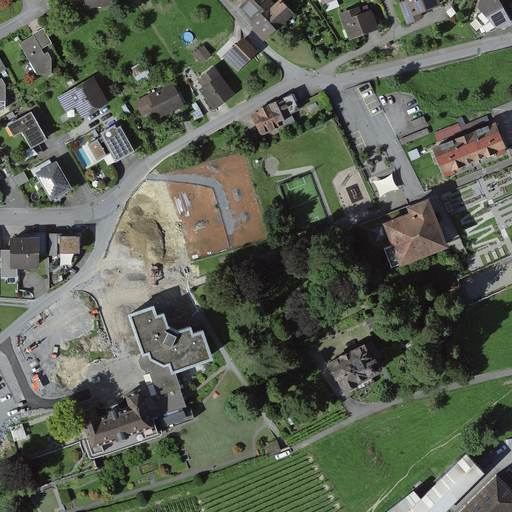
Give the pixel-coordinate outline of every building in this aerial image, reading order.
[(82,0),(85,11),(107,7),(105,0),(82,0)] [(267,0),(249,0),(241,8),(254,22),(272,5),(267,0)] [(277,0),(272,5),(254,22),(268,37),(292,15),(278,0),(277,0)] [(410,18),(437,8),(434,0),(402,0),(404,2),(398,4),(406,26),(412,24),(410,18)] [(495,0),(481,0),(471,27),(478,36),(485,32),(493,33),(511,23),(498,0),(495,0)] [(339,16),(348,42),(378,31),(370,10),(360,14),(358,9),(339,16)] [(44,32),(19,45),(29,64),(27,65),(33,76),(49,75),(50,59),(47,54),(44,56),(41,51),(51,45),(44,32)] [(229,52),(244,68),(256,57),(241,41),(229,52)] [(194,51),(200,61),(211,54),(206,45),(194,51)] [(214,111),(233,98),(214,70),(199,81),(203,87),(199,90),(214,111)] [(91,80),(58,99),(66,113),(74,108),(81,119),(106,105),(91,80)] [(171,86),(137,103),(145,118),(150,115),(158,121),(182,109),(171,86)] [(283,101),(251,117),(261,136),(293,120),(283,101)] [(44,142),(29,113),(6,125),(12,138),(20,133),(29,150),(44,142)] [(432,150),(443,176),(505,150),(495,124),(432,150)] [(99,135),(114,164),(134,154),(119,125),(99,135)] [(35,174),(49,201),(69,191),(55,164),(35,174)] [(375,221),(394,267),(443,248),(425,202),(375,221)] [(65,275),(74,265),(78,255),(77,237),(56,238),(58,275),(65,275)] [(6,240),(7,269),(38,269),(38,240),(6,240)] [(167,263),(178,259),(176,251),(165,254),(167,263)] [(147,306),(123,314),(137,355),(143,353),(145,358),(157,365),(162,363),(165,373),(205,359),(196,331),(186,334),(184,327),(171,331),(161,327),(158,315),(151,317),(147,306)] [(358,343),(323,364),(341,394),(376,373),(358,343)] [(62,375),(68,392),(87,385),(81,368),(62,375)] [(46,377),(16,382),(18,394),(48,390),(46,377)] [(77,413),(91,454),(101,450),(98,444),(140,430),(142,436),(151,433),(147,420),(184,407),(177,388),(140,400),(138,392),(121,398),(124,408),(98,417),(95,407),(77,413)] [(436,511),(486,463),(475,454),(429,498),(421,491),(393,511),(436,511)] [(509,511),(511,509),(511,492),(496,476),(458,511),(509,511)]
